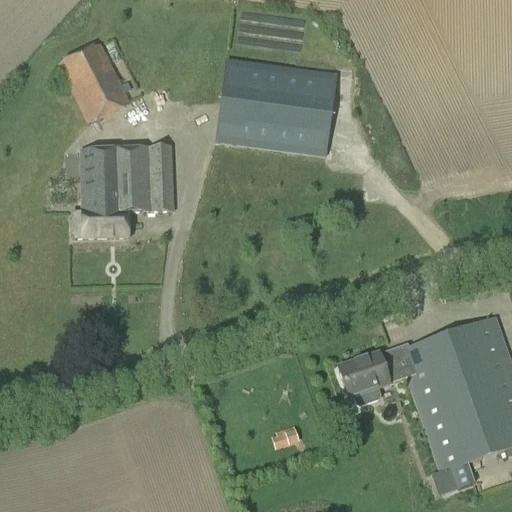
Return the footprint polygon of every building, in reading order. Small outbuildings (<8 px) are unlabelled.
[(63,65),(56,68),(86,127),(92,124),(94,127),(123,112),(122,110),(130,106),(99,47),(93,51),(91,48),(61,63),(63,65)] [(324,161),(336,77),(226,62),(213,146),(324,161)] [(70,243),(127,242),(127,217),(172,216),(170,150),(77,153),(79,215),(69,215),(70,243)] [(511,370),(495,320),(405,351),(378,360),(377,357),(336,370),(339,379),(329,383),(334,400),(345,396),(347,402),(352,401),(354,409),(358,411),(377,404),(379,400),(377,392),(388,388),(387,386),(404,380),(445,498),(467,490),(460,470),(511,452),(511,370)] [(275,453),(298,445),(292,429),(274,436),(275,439),(270,441),(275,453)]
